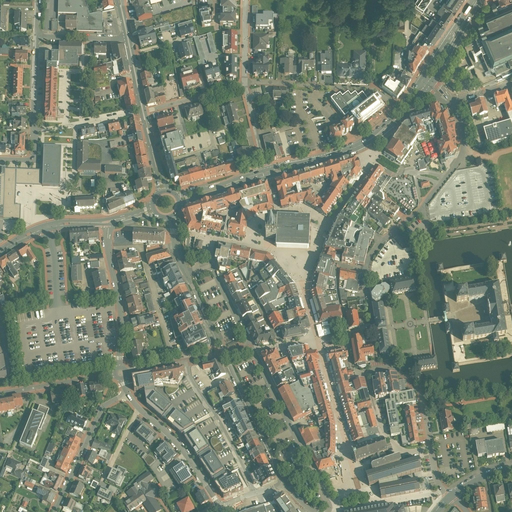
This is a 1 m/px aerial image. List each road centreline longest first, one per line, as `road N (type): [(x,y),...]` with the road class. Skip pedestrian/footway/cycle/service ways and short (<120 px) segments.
road 1 (residential): [(450,103),(463,129),(461,154),(423,205),(373,251),(366,270),(373,326)]
road 2 (residential): [(327,511),(255,349)]
road 3 (residential): [(244,81),(368,87),(402,110)]
road 4 (residential): [(104,222),(121,306),(119,372)]
road 5 (tertiary): [(267,173),(353,148),(402,110)]
road 6 (residential): [(221,506),(186,451),(125,393)]
road 7 (residential): [(185,361),(255,492)]
road 8 (residential): [(220,354),(283,484)]
road 9 (residential): [(125,393),(103,405),(55,511)]
road 10 (residential): [(255,349),(214,266),(181,269)]
road 11 (residential): [(0,393),(119,372)]
